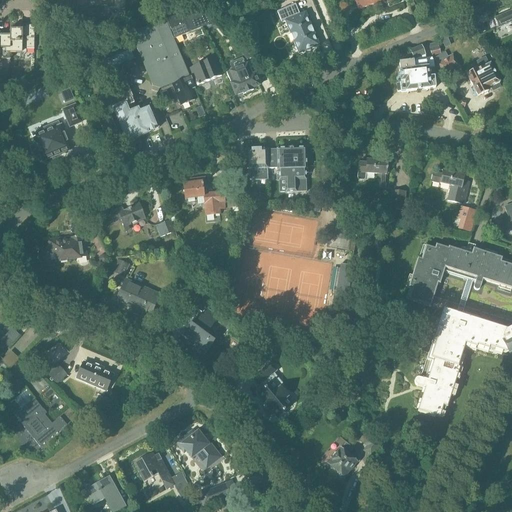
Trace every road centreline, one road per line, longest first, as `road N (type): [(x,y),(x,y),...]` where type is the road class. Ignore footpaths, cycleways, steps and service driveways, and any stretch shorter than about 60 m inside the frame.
road 1 (residential): [(310,511),(181,378),(146,354),(34,312),(0,274)]
road 2 (residential): [(0,224),(234,126)]
road 3 (residential): [(287,94),(506,0)]
road 4 (residential): [(304,123),(415,128),(511,152)]
road 5 (residential): [(448,511),(476,432),(511,387)]
